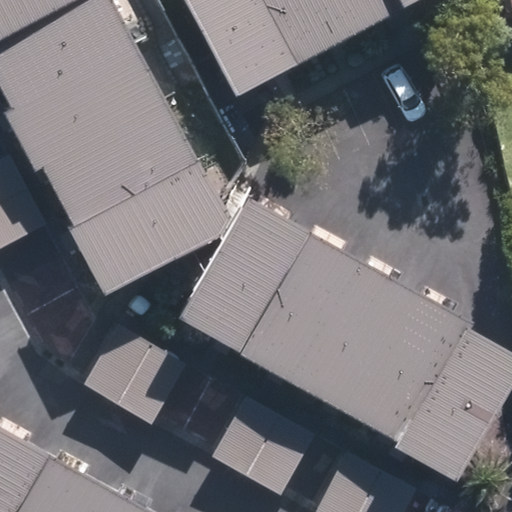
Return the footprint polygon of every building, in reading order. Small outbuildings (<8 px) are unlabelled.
[(234,229),(117,0),(0,0),(0,92),(105,297),(231,233),(179,325),(457,484),(511,387),(511,356),(248,205),(234,229)] [(177,0),(231,101),(427,0),(177,0)] [(0,256),(46,233),(7,160),(0,163),(0,256)] [(152,428),(189,367),(120,327),(84,389),(152,428)] [(283,502),(320,440),(246,398),(209,459),(283,502)] [(177,511),(0,412),(0,511),(177,511)] [(409,511),(420,494),(352,453),(316,511),(409,511)]
